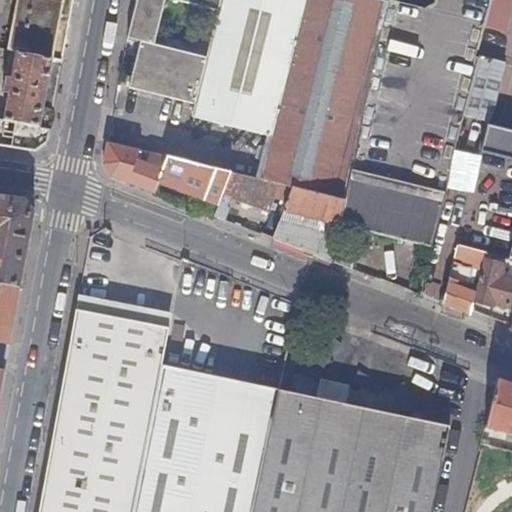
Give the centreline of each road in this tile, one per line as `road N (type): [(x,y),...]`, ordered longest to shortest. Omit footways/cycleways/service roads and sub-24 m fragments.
road 1 (residential): [(71,184),(280,279),(511,367)]
road 2 (residential): [(71,184),(13,511)]
road 3 (residential): [(103,0),(71,184)]
